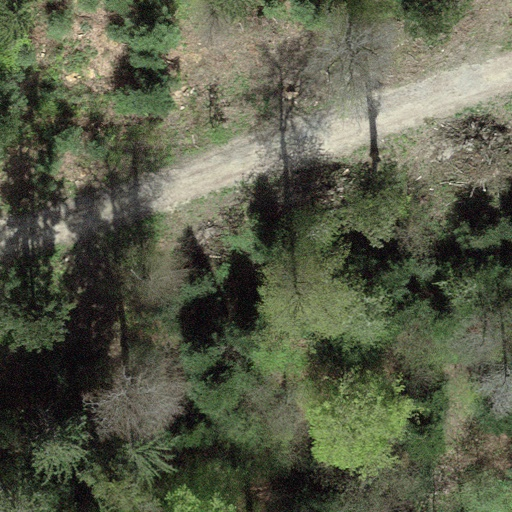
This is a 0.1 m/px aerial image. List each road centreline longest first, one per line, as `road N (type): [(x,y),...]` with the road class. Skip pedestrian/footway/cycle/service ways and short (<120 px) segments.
road 1 (track): [(511,63),(152,204),(0,246)]
road 2 (track): [(447,84),(344,0)]
